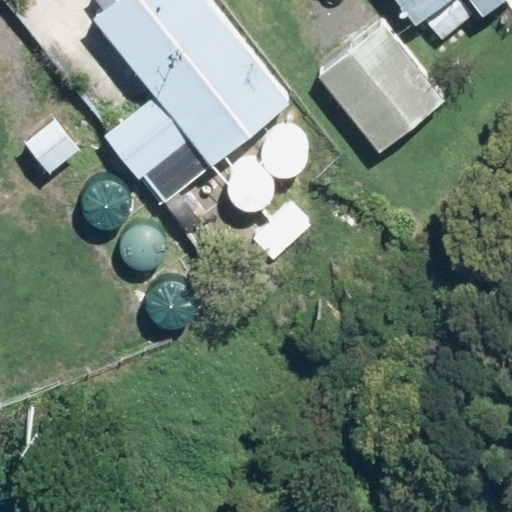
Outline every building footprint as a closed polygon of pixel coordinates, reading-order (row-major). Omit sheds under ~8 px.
[(295,100),(212,0),(119,0),(97,18),(157,92),(100,137),(134,178),(191,133),(216,165),(295,100)] [(400,0),(419,24),(449,0),(476,0),(488,14),(505,0),(400,0)] [(323,73),(384,151),(449,99),(388,22),(323,73)] [(261,164),(267,170),(275,173),(283,173),(290,171),(297,166),(301,159),(303,152),(302,144),(299,136),(293,131),(285,127),(278,127),(271,128),(265,132),(260,137),(257,143),(256,150),(257,157),(261,164)] [(220,203),(226,208),(233,211),(242,212),(249,209),(256,204),(260,198),(262,190),(261,182),(258,175),(252,169),(244,166),(237,165),(230,166),(224,170),(219,175),(216,182),(215,189),(216,196),(220,203)] [(79,214),(85,219),(92,222),(100,223),(108,220),(115,216),(119,209),(121,201),(120,193),(117,186),(111,180),(103,177),(96,176),(89,177),(83,181),(78,186),(75,193),(74,200),(75,207),(79,214)] [(277,256),(312,226),(291,204),(256,234),(277,256)] [(109,257),(115,262),(123,265),(131,266),(139,263),(145,258),(150,252),(151,244),(150,236),(147,228),(141,223),(134,220),(127,219),(120,220),(113,224),(108,229),(105,235),(104,243),(105,249),(109,257)] [(140,316),(146,321),(154,324),(162,325),(170,322),(176,317),(181,311),(183,303),(182,295),(178,287),(172,282),(165,279),(158,278),(151,279),(145,283),(140,288),(136,294),(135,302),(137,309),(140,316)]
